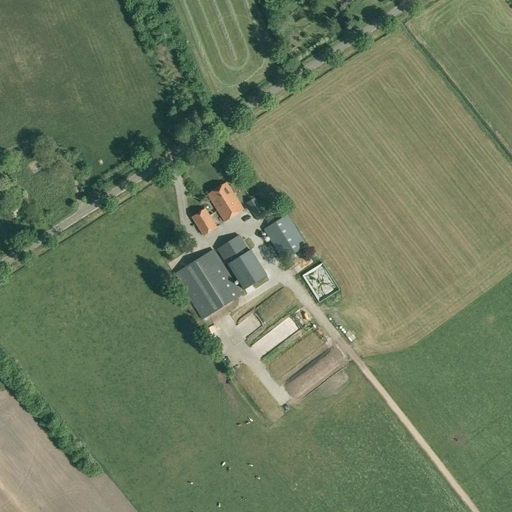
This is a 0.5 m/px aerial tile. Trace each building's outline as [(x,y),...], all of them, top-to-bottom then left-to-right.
[(15,173),(40,158),(33,147),(8,162),(15,173)] [(208,194),(225,222),(244,210),(227,183),(208,194)] [(247,203),(257,221),(266,216),(255,198),(247,203)] [(192,217),(204,235),(217,227),(205,209),(192,217)] [(264,229),(283,260),(306,246),(287,215),(264,229)] [(243,224),(250,221),(248,216),(241,219),(243,224)] [(217,249),(237,279),(259,265),(239,235),(217,249)] [(174,274),(203,319),(241,295),(213,250),(174,274)] [(290,315),(299,328),(306,324),(297,311),(290,315)] [(315,335),(270,364),(277,376),(323,347),(315,335)] [(316,378),(335,366),(327,354),(308,366),(316,378)]
